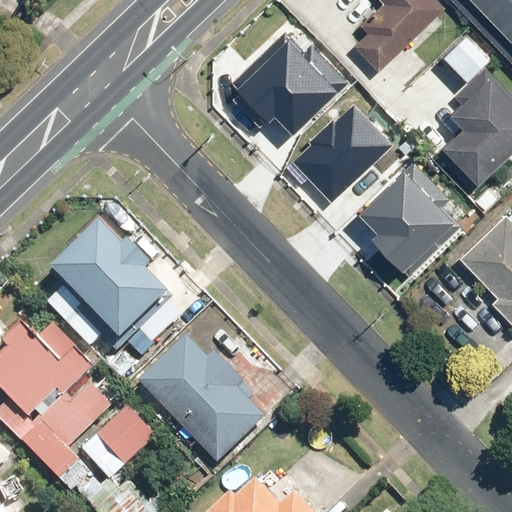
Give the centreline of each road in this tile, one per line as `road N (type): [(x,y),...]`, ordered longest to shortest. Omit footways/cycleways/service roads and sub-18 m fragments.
road 1 (residential): [(511,510),(94,82)]
road 2 (primary): [(0,174),(94,82)]
